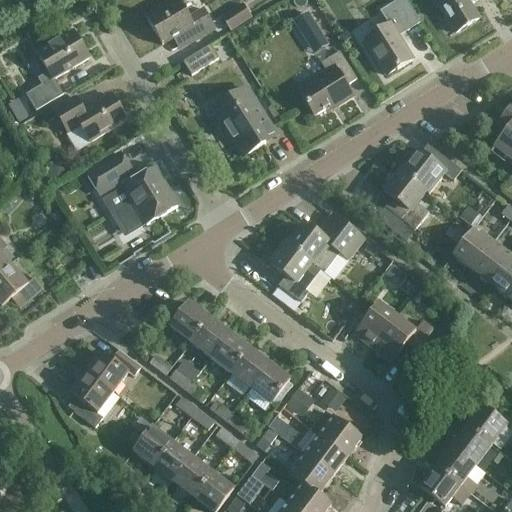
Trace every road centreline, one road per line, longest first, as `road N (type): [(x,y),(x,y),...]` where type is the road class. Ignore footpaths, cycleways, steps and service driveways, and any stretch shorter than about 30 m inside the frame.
road 1 (residential): [(370,511),(389,450),(375,399),(225,285),(196,247)]
road 2 (residential): [(229,227),(511,53)]
road 3 (residential): [(0,372),(196,247)]
road 4 (residential): [(229,227),(113,32)]
road 5 (residential): [(70,496),(0,392)]
